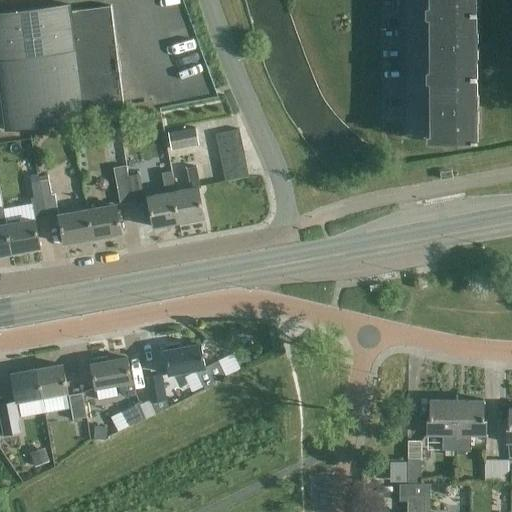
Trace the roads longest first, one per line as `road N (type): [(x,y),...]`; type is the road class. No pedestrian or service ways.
road 1 (secondary): [(511,213),(0,305)]
road 2 (secondary): [(0,321),(511,229)]
road 3 (residential): [(0,343),(215,304),(270,305),(370,331)]
road 4 (unclassified): [(0,286),(286,233)]
road 5 (residential): [(286,233),(275,168),(208,0)]
road 6 (unclassified): [(331,511),(329,461),(370,331)]
road 7 (residential): [(370,331),(511,353)]
